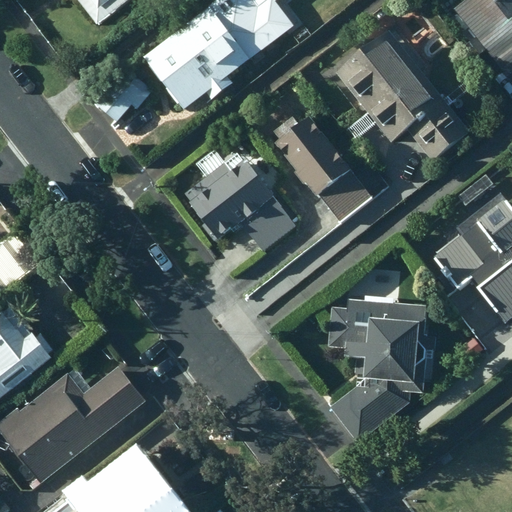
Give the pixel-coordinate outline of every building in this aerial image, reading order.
[(82,0),(103,26),(137,0),(82,0)] [(273,51),(232,0),(227,0),(150,59),(191,115),(214,98),(218,103),(240,87),(235,80),(273,51)] [(511,0),(454,0),(445,5),(511,80),(511,0)] [(301,45),(290,32),(282,39),(293,52),(301,45)] [(395,32),(341,74),(396,145),(414,132),(438,164),(475,135),(395,32)] [(154,93),(129,73),(101,107),(111,115),(121,124),(136,107),(142,112),(154,93)] [(377,199),(317,121),(283,144),(343,225),(377,199)] [(300,228),(252,165),(237,176),(230,167),(195,194),(203,204),(200,206),(212,223),(206,228),(218,244),(224,239),(227,241),(246,227),(267,254),(300,228)] [(511,207),(486,228),(488,231),(472,244),(466,237),(438,260),(467,296),(483,283),(489,291),(484,295),(511,328),(511,207)] [(30,250),(18,235),(0,248),(0,301),(44,269),(30,250)] [(428,349),(431,308),(353,302),(352,312),(339,311),(335,350),(353,351),(353,361),(362,362),(361,377),(375,378),(374,392),(362,391),(336,410),(347,425),(363,446),(415,407),(415,395),(429,396),(433,353),(428,349)] [(0,408),(59,363),(17,309),(0,321),(0,408)] [(0,429),(45,487),(150,405),(136,386),(122,369),(88,396),(73,376),(25,413),(23,410),(0,427),(0,429)] [(186,511),(145,459),(93,497),(83,484),(48,510),(49,511),(186,511)] [(0,511),(15,511),(0,490),(0,511)]
